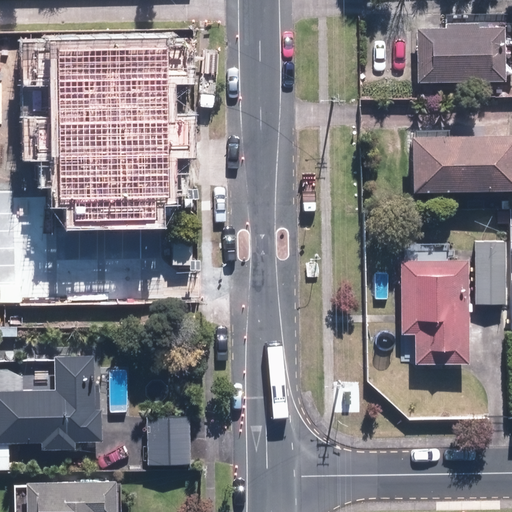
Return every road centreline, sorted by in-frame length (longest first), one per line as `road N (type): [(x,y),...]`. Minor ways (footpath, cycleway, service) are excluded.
road 1 (tertiary): [(257,0),(264,481)]
road 2 (residential): [(511,475),(264,481)]
